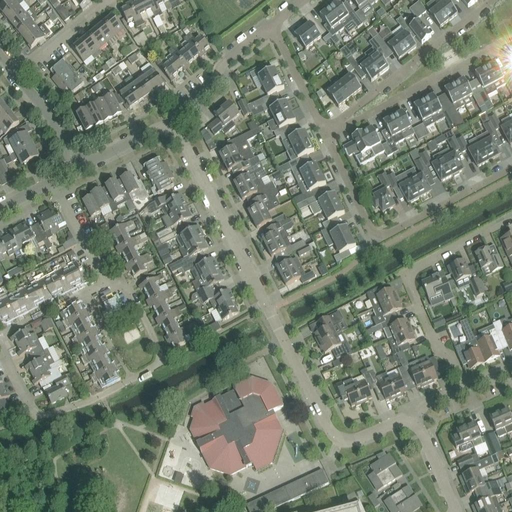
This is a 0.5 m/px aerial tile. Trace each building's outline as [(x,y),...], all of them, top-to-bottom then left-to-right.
[(0,8),(0,10),(5,17),(19,6),(23,3),(20,0),(9,0),(10,0),(0,8)] [(52,0),(50,2),(56,10),(61,6),(56,0),(52,0)] [(75,0),(83,12),(92,5),(90,1),(90,0),(75,0)] [(142,0),(140,1),(146,14),(152,11),(156,19),(159,17),(150,0),(142,0)] [(150,0),(159,17),(163,16),(159,8),(165,5),(162,0),(150,0)] [(162,0),(165,5),(170,2),(174,10),(178,8),(173,0),(162,0)] [(173,0),(178,8),(181,6),(178,0),(173,0)] [(351,0),(360,11),(355,15),(363,25),(368,21),(360,11),(369,4),(368,2),(366,0),(351,0)] [(435,0),(433,2),(449,22),(458,15),(446,0),(435,0)] [(461,0),(468,9),(478,1),(476,0),(461,0)] [(133,2),(130,4),(141,27),(145,25),(141,17),(146,14),(140,1),(134,4),(133,2)] [(449,22),(433,2),(433,1),(427,6),(432,12),(429,15),(440,29),(449,22)] [(419,2),(414,6),(422,16),(427,12),(419,2)] [(5,18),(11,26),(30,11),(24,3),(23,3),(19,6),(5,17),(5,18)] [(329,9),(340,24),(344,29),(353,22),(358,29),(363,25),(355,15),(350,18),(338,3),(329,9)] [(141,27),(130,4),(126,6),(127,8),(121,11),(128,24),(133,21),(137,29),(141,27)] [(61,6),(56,10),(65,22),(71,17),(65,9),(64,10),(61,6)] [(422,16),(414,6),(410,10),(417,20),(422,16)] [(329,9),(320,16),(327,25),(324,27),(330,35),(333,32),(336,36),(344,29),(340,24),(329,9)] [(11,26),(18,34),(32,22),(36,19),(30,11),(11,26)] [(104,22),(103,22),(115,37),(124,30),(112,17),(104,23),(104,22)] [(409,28),(401,18),(396,22),(404,32),(409,28)] [(409,28),(422,45),(431,37),(419,21),(409,28)] [(18,34),(24,42),(39,30),(32,22),(18,34)] [(103,22),(96,29),(108,43),(115,37),(103,22)] [(311,24),(303,30),(314,44),(322,38),(311,24)] [(96,29),(88,35),(100,50),(108,43),(96,29)] [(183,32),(187,37),(203,56),(206,54),(205,52),(210,48),(201,37),(196,41),(186,29),(183,32)] [(39,30),(24,42),(31,50),(46,38),(39,30)] [(314,44),(303,30),(295,36),(306,51),(314,44)] [(328,36),(331,40),(336,46),(341,42),(333,32),(328,36)] [(150,43),(144,33),(138,36),(134,39),(140,48),(144,46),(150,43)] [(405,33),(397,40),(408,54),(417,47),(405,33)] [(387,45),(399,61),(408,54),(397,40),(392,34),(383,41),(379,35),(374,39),(382,49),(387,45)] [(88,35),(80,42),(92,56),(100,50),(88,35)] [(189,46),(185,50),(194,61),(199,58),(200,59),(203,56),(187,37),(184,39),(189,46)] [(377,53),(382,49),(374,39),(369,43),(377,53)] [(92,56),(80,42),(72,48),(78,56),(84,63),(87,67),(95,60),(92,56)] [(171,50),(187,69),(191,67),(189,65),(194,61),(185,50),(180,44),(175,48),(172,43),(169,46),(171,50)] [(174,59),(169,63),(178,74),(183,70),(184,72),(187,69),(171,50),(168,52),(174,59)] [(378,54),(369,61),(381,76),(389,69),(378,54)] [(352,67),(354,70),(362,80),(367,76),(372,83),(381,76),(369,61),(367,58),(358,65),(352,57),(347,61),(352,67)] [(178,74),(169,63),(165,58),(160,62),(159,60),(155,63),(171,82),(175,80),(174,78),(178,74)] [(52,80),(58,87),(75,73),(70,67),(68,68),(63,62),(51,72),(55,78),(52,80)] [(485,69),(494,85),(497,90),(506,85),(511,93),(511,91),(511,82),(510,79),(505,82),(504,80),(495,64),(485,69)] [(146,77),(145,77),(156,91),(167,84),(164,80),(161,81),(151,67),(143,72),(146,77)] [(93,80),(96,83),(104,78),(102,75),(105,73),(102,68),(97,72),(99,75),(93,80)] [(258,77),(263,87),(280,79),(275,69),(258,77)] [(484,90),(494,85),(485,69),(475,74),(484,90)] [(58,87),(63,93),(66,91),(70,96),(83,86),(78,80),(79,79),(75,73),(58,87)] [(351,76),(343,82),(354,96),(362,90),(351,76)] [(145,77),(137,83),(147,97),(156,91),(145,77)] [(280,79),(263,87),(268,97),(285,89),(280,79)] [(465,80),(455,85),(466,106),(466,107),(473,104),(469,98),(473,96),(465,80)] [(343,82),(335,88),(347,102),(354,96),(343,82)] [(137,83),(129,89),(139,103),(147,97),(137,83)] [(466,106),(455,85),(445,90),(453,106),(456,105),(459,110),(466,106)] [(347,102),(335,88),(327,94),(339,109),(347,102)] [(139,103),(129,89),(120,95),(127,105),(125,107),(128,111),(139,103)] [(485,92),(479,95),(485,106),(491,103),(485,92)] [(485,106),(479,95),(474,98),(480,109),(485,106)] [(113,96),(104,101),(114,120),(123,115),(113,96)] [(434,96),(424,101),(432,117),(442,112),(434,96)] [(104,101),(95,105),(105,124),(114,120),(104,101)] [(238,104),(245,118),(252,114),(245,101),(238,104)] [(432,117),(424,101),(414,107),(422,123),(432,117)] [(270,110),(275,120),(291,112),(286,102),(270,110)] [(230,103),(222,109),(232,122),(240,116),(236,111),(230,103)] [(95,105),(86,110),(95,129),(105,124),(95,105)] [(0,126),(13,116),(6,108),(0,113),(0,126)] [(454,108),(449,111),(455,122),(460,119),(454,108)] [(232,122),(222,109),(214,116),(218,120),(208,128),(215,136),(224,128),(228,133),(236,127),(232,122)] [(95,129),(86,110),(76,115),(86,134),(95,129)] [(455,122),(449,111),(443,114),(449,125),(455,122)] [(291,112),(275,120),(280,130),(296,122),(291,112)] [(403,112),(393,118),(402,134),(412,128),(403,112)] [(13,116),(0,126),(0,128),(6,135),(20,124),(13,116)] [(488,119),(490,123),(495,131),(501,128),(495,116),(488,119)] [(402,134),(393,118),(383,123),(392,139),(395,137),(399,143),(405,140),(402,134)] [(495,131),(490,123),(484,126),(488,133),(491,138),(497,135),(495,131)] [(424,124),(418,127),(424,139),(430,136),(424,124)] [(511,124),(502,130),(511,146),(511,145),(511,124)] [(424,139),(418,127),(413,130),(418,142),(424,139)] [(220,155),(226,167),(240,159),(239,157),(250,151),(251,151),(247,143),(254,138),(262,134),(259,128),(232,142),(234,147),(229,150),(220,155)] [(6,148),(11,157),(16,154),(33,146),(32,145),(33,144),(31,140),(30,140),(27,134),(22,137),(18,129),(16,131),(4,141),(8,147),(6,148)] [(382,147),(382,146),(373,129),(363,134),(371,150),(375,157),(385,152),(382,147)] [(288,139),(293,150),(310,142),(305,131),(288,139)] [(363,134),(362,133),(352,138),(354,142),(343,148),(348,157),(354,154),(360,167),(376,159),(375,157),(371,150),(363,134)] [(477,140),(489,162),(500,156),(491,138),(488,133),(482,136),(483,137),(477,140)] [(454,153),(460,150),(456,141),(454,137),(448,141),(454,153)] [(456,141),(460,150),(462,153),(469,150),(462,137),(456,141)] [(478,168),(489,162),(477,140),(477,139),(469,143),(473,150),(470,152),(478,168)] [(393,141),(387,144),(393,155),(399,152),(393,141)] [(310,142),(293,150),(287,153),(290,159),(297,156),(298,160),(315,152),(310,142)] [(393,155),(387,144),(382,147),(388,158),(393,155)] [(16,154),(11,157),(13,163),(19,160),(22,166),(39,158),(36,153),(37,151),(35,147),(34,147),(33,146),(16,154)] [(449,150),(441,154),(444,161),(453,177),(454,176),(455,178),(460,175),(459,173),(464,171),(455,155),(452,157),(449,150)] [(235,176),(243,172),(260,163),(258,157),(254,159),(250,151),(239,157),(240,159),(226,167),(229,173),(232,171),(234,177),(235,176)] [(419,156),(421,159),(426,168),(432,165),(426,152),(419,156)] [(441,154),(433,158),(436,165),(433,166),(442,183),(453,177),(444,161),(441,154)] [(263,155),(258,157),(260,163),(266,160),(263,155)] [(146,166),(149,174),(167,165),(166,164),(163,165),(160,159),(146,166)] [(426,168),(421,159),(415,163),(421,175),(428,171),(426,168)] [(4,160),(2,162),(0,162),(0,169),(3,174),(3,176),(10,172),(4,160)] [(293,162),(289,164),(292,170),(295,168),(299,166),(296,160),(293,162)] [(234,183),(239,192),(259,182),(255,174),(263,169),(260,163),(243,172),(246,177),(234,183)] [(148,175),(151,181),(170,171),(167,165),(149,174),(148,175)] [(298,174),(295,175),(299,185),(305,183),(321,175),(316,165),(300,172),(298,173),(298,174)] [(154,188),(156,187),(174,178),(170,171),(151,181),(154,188)] [(279,173),(273,176),(276,181),(282,178),(279,173)] [(126,189),(132,200),(132,201),(137,198),(138,199),(143,201),(149,198),(141,181),(138,182),(136,178),(133,179),(131,174),(121,179),(126,189)] [(385,190),(391,186),(387,177),(385,174),(378,177),(385,190)] [(409,204),(420,199),(412,182),(407,174),(396,180),(393,174),(387,177),(391,186),(395,192),(401,189),(409,204)] [(299,185),(299,186),(303,195),(304,195),(308,193),(308,194),(310,193),(326,185),(321,175),(305,183),(299,185)] [(423,177),(412,182),(420,199),(431,193),(423,177)] [(174,178),(156,187),(160,194),(165,191),(174,187),(171,181),(174,179),(174,178)] [(254,196),(256,201),(276,191),(273,183),(265,187),(262,181),(259,182),(239,192),(243,201),(254,196)] [(106,187),(111,196),(117,208),(126,203),(132,200),(126,189),(121,191),(116,182),(106,187)] [(91,194),(92,197),(101,214),(102,213),(103,216),(112,211),(113,214),(119,211),(117,208),(111,196),(106,199),(101,189),(100,190),(98,187),(91,191),(93,194),(91,194)] [(248,212),(253,221),(267,213),(274,210),(271,204),(279,195),(276,191),(256,201),(249,205),(252,210),(248,212)] [(372,202),(376,210),(380,208),(383,214),(385,213),(386,214),(391,211),(390,210),(395,207),(386,191),(375,197),(376,200),(372,202)] [(313,205),(310,207),(314,216),(324,212),(340,204),(335,194),(319,202),(317,203),(314,198),(311,199),(313,205)] [(303,195),(294,199),(297,206),(307,201),(304,195),(303,195)] [(165,198),(156,202),(153,204),(156,210),(161,208),(166,217),(187,207),(181,196),(168,203),(165,198)] [(101,214),(92,197),(83,201),(92,218),(101,214)] [(340,204),(324,212),(328,222),(345,214),(340,204)] [(187,207),(166,217),(163,218),(169,229),(157,235),(159,240),(173,233),(171,228),(174,226),(174,227),(190,219),(185,208),(187,207)] [(54,209),(46,213),(57,233),(61,231),(58,227),(65,223),(62,216),(59,217),(56,209),(54,210),(54,209)] [(40,224),(35,226),(44,243),(51,238),(52,235),(57,233),(46,213),(40,216),(40,217),(38,219),(40,224)] [(272,222),(274,227),(288,220),(285,215),(272,222),(267,213),(253,221),(257,230),(272,222)] [(263,240),(267,249),(282,242),(287,239),(290,238),(287,232),(291,230),(292,230),(292,229),(293,228),(293,227),(293,225),(290,219),(288,220),(274,227),(263,233),(266,239),(263,240)] [(113,236),(116,242),(129,235),(126,230),(134,226),(132,222),(109,233),(111,237),(113,236)] [(26,223),(18,227),(29,247),(33,245),(31,241),(35,239),(39,245),(41,244),(44,243),(35,226),(32,228),(30,223),(28,224),(27,224),(26,223)] [(107,224),(106,224),(98,229),(100,234),(110,230),(107,224)] [(8,241),(15,254),(17,258),(22,256),(20,252),(25,250),(29,247),(18,227),(12,230),(13,231),(10,233),(11,235),(6,237),(8,241)] [(177,239),(181,249),(185,247),(205,238),(199,227),(188,232),(178,237),(175,232),(173,233),(159,240),(154,243),(161,258),(171,253),(166,244),(177,239)] [(332,238),(326,241),(330,248),(335,245),(351,237),(347,227),(330,235),(332,238)] [(119,252),(141,240),(147,237),(145,234),(131,241),(129,235),(116,242),(118,247),(117,248),(119,252)] [(511,234),(501,240),(505,249),(509,259),(511,257),(511,234)] [(0,259),(1,261),(5,259),(3,255),(7,253),(9,257),(15,254),(8,241),(3,243),(0,238),(0,237),(0,259)] [(351,237),(335,245),(340,255),(356,247),(351,237)] [(178,271),(182,269),(193,263),(191,258),(197,255),(208,249),(203,239),(205,238),(185,247),(181,249),(180,250),(184,259),(169,267),(173,274),(178,271)] [(77,246),(74,239),(65,244),(62,245),(66,252),(68,250),(77,246)] [(282,242),(267,249),(272,258),(286,251),(292,248),(287,239),(282,242)] [(122,255),(125,260),(138,253),(135,248),(143,244),(141,240),(119,252),(120,256),(122,255)] [(307,247),(296,253),(299,259),(312,252),(311,252),(317,249),(314,243),(313,244),(307,247)] [(498,256),(492,258),(488,249),(476,254),(482,270),(489,267),(492,274),(504,269),(500,258),(499,259),(498,256)] [(75,268),(69,271),(76,284),(81,281),(82,283),(86,281),(72,252),(68,254),(71,260),(75,268)] [(126,266),(128,270),(150,258),(148,255),(141,259),(138,253),(125,260),(128,265),(126,266)] [(165,266),(168,265),(173,262),(169,255),(162,259),(165,266)] [(150,258),(128,270),(130,274),(132,273),(134,278),(147,272),(144,266),(152,262),(150,258)] [(191,271),(196,281),(201,279),(219,270),(213,259),(204,264),(197,267),(196,268),(193,263),(182,269),(185,274),(191,271)] [(277,269),(282,278),(296,270),(302,268),(297,259),(277,269)] [(448,268),(451,276),(453,275),(457,283),(469,278),(477,298),(485,294),(478,280),(473,282),(468,270),(465,261),(448,268)] [(60,266),(56,268),(68,290),(72,288),(71,287),(76,284),(69,271),(64,274),(60,266)] [(318,269),(323,278),(328,275),(324,267),(318,269)] [(57,278),(51,280),(58,293),(63,291),(64,292),(68,290),(56,268),(53,270),(57,278)] [(296,270),(282,278),(286,286),(301,279),(303,285),(316,278),(313,273),(306,276),(302,268),(296,270)] [(197,294),(200,300),(214,293),(211,288),(224,281),(219,270),(201,279),(196,281),(201,292),(197,294)] [(38,287),(33,290),(40,302),(45,300),(46,302),(50,300),(38,277),(36,273),(33,275),(34,279),(38,287)] [(42,275),(38,277),(50,300),(53,298),(53,296),(58,293),(51,280),(46,283),(42,275)] [(144,290),(146,295),(159,289),(157,283),(164,279),(162,275),(149,282),(140,287),(142,291),(144,290)] [(441,293),(444,299),(445,303),(455,299),(453,295),(450,288),(446,279),(447,281),(441,284),(437,275),(433,277),(433,279),(422,284),(428,298),(441,293)] [(511,282),(503,286),(507,295),(511,292),(511,282)] [(24,284),(20,286),(32,309),(35,307),(34,305),(40,302),(33,290),(28,292),(24,284)] [(147,302),(149,305),(172,294),(178,291),(176,288),(170,291),(170,290),(169,291),(166,285),(159,289),(146,295),(149,301),(147,302)] [(20,296),(15,299),(22,312),(27,309),(28,311),(32,309),(20,286),(16,288),(20,296)] [(384,286),(367,295),(374,310),(381,308),(399,299),(396,292),(395,293),(393,289),(384,293),(382,288),(384,286)] [(0,290),(0,292),(2,296),(13,318),(17,316),(16,314),(22,312),(15,299),(10,302),(6,294),(3,289),(0,290)] [(215,312),(217,311),(235,302),(229,291),(216,298),(214,293),(200,300),(203,305),(210,301),(215,312)] [(153,308),(156,314),(168,307),(166,302),(174,298),(172,294),(149,305),(151,309),(153,308)] [(193,296),(192,300),(194,303),(200,300),(197,294),(193,296)] [(13,318),(2,296),(0,296),(0,301),(2,305),(0,306),(0,315),(3,321),(9,318),(10,320),(13,318)] [(377,318),(373,319),(376,327),(381,325),(395,319),(393,314),(402,310),(400,306),(402,305),(399,299),(381,308),(374,310),(377,318)] [(235,302),(217,311),(223,322),(239,314),(233,303),(235,302)] [(157,320),(158,324),(181,312),(187,309),(185,305),(171,312),(168,307),(156,314),(158,319),(157,320)] [(64,327),(87,315),(85,311),(83,312),(80,306),(67,313),(70,319),(62,323),(64,327)] [(162,326),(165,332),(178,325),(175,320),(183,316),(181,312),(158,324),(160,327),(162,326)] [(74,326),(77,332),(90,325),(87,320),(89,319),(87,315),(64,327),(66,330),(74,326)] [(320,332),(315,335),(317,338),(316,339),(319,345),(337,336),(332,326),(339,323),(335,315),(328,318),(316,324),(320,332)] [(197,321),(201,329),(206,327),(202,319),(197,321)] [(395,319),(381,325),(388,340),(412,330),(410,324),(408,324),(407,320),(397,324),(395,319)] [(54,329),(50,320),(41,324),(46,333),(54,329)] [(500,321),(493,325),(497,334),(502,347),(507,345),(508,347),(510,352),(511,351),(511,320),(509,322),(511,328),(504,331),(500,321)] [(438,321),(432,323),(433,325),(435,330),(436,329),(441,327),(438,321)] [(221,330),(217,323),(201,331),(205,339),(221,330)] [(72,341),(74,345),(96,333),(94,329),(92,330),(90,325),(77,332),(79,337),(72,341)] [(166,338),(168,342),(190,330),(188,326),(181,330),(178,325),(165,332),(168,337),(166,338)] [(311,325),(301,329),(304,337),(314,333),(311,325)] [(190,330),(168,342),(170,345),(171,345),(174,350),(187,344),(184,338),(192,334),(198,331),(196,327),(190,330)] [(412,330),(388,340),(395,356),(408,350),(406,345),(415,341),(414,337),(415,336),(412,330)] [(489,332),(491,337),(482,341),(480,336),(475,338),(476,341),(485,364),(495,360),(493,354),(498,352),(497,349),(502,347),(497,334),(495,330),(489,332)] [(15,342),(18,347),(37,338),(35,334),(30,336),(27,331),(11,340),(13,343),(15,342)] [(83,344),(86,350),(99,343),(96,338),(98,337),(96,333),(74,345),(75,348),(83,344)] [(337,336),(319,345),(322,351),(323,351),(325,354),(334,350),(339,360),(344,359),(353,355),(347,343),(342,346),(337,336)] [(26,355),(28,360),(37,355),(44,352),(37,338),(18,347),(21,353),(18,354),(20,357),(26,355)] [(485,364),(476,341),(470,343),(472,346),(464,349),(462,345),(455,348),(461,363),(466,360),(470,370),(485,364)] [(81,359),(83,363),(105,351),(103,348),(102,348),(99,343),(86,350),(81,352),(83,358),(81,359)] [(33,376),(52,366),(55,364),(48,350),(44,352),(37,355),(28,360),(31,365),(26,368),(27,372),(30,370),(33,376)] [(93,362),(95,368),(108,361),(106,356),(107,355),(105,351),(83,363),(85,366),(93,362)] [(399,362),(397,356),(390,359),(392,364),(399,362)] [(421,367),(420,367),(428,386),(435,383),(434,382),(438,380),(435,372),(440,370),(439,368),(439,367),(437,363),(435,358),(429,360),(430,363),(421,367)] [(339,360),(333,363),(335,369),(346,364),(344,359),(339,360)] [(87,372),(92,381),(115,369),(113,366),(111,367),(108,361),(95,368),(87,372)] [(418,362),(402,368),(408,382),(413,379),(417,389),(421,387),(422,389),(428,386),(420,367),(418,362)] [(52,366),(33,376),(35,381),(33,383),(35,386),(44,381),(51,378),(48,372),(53,370),(52,366)] [(402,368),(387,375),(397,399),(403,396),(403,395),(407,393),(403,384),(408,382),(402,368)] [(115,369),(92,381),(94,385),(102,381),(105,386),(118,380),(115,374),(117,373),(115,369)] [(367,370),(361,372),(363,376),(364,380),(370,378),(368,374),(367,370)] [(374,371),(368,374),(370,378),(373,385),(378,383),(377,379),(374,371)] [(76,372),(66,377),(54,383),(57,388),(46,394),(52,405),(68,397),(63,388),(70,385),(69,384),(76,381),(80,378),(76,372)] [(387,375),(377,379),(378,383),(379,385),(382,393),(386,402),(390,400),(391,402),(397,399),(387,375)] [(273,386),(252,379),(234,389),(235,391),(220,399),(220,400),(214,403),(214,402),(205,407),(204,404),(195,408),(192,418),(195,419),(191,431),(198,444),(197,445),(198,447),(200,446),(203,453),(202,453),(211,469),(231,476),(246,468),(247,469),(248,468),(247,467),(253,464),(257,472),(272,464),(283,432),(275,416),(273,413),(284,408),(273,386)] [(365,382),(355,386),(363,405),(369,402),(369,401),(373,399),(365,382)] [(342,384),(336,387),(342,400),(348,398),(349,401),(352,408),(356,406),(356,408),(363,405),(355,386),(345,390),(342,384)] [(3,389),(0,391),(0,414),(10,409),(5,400),(11,397),(9,394),(6,395),(3,389)] [(511,419),(508,410),(499,414),(508,435),(511,432),(511,419)] [(508,435),(499,414),(490,417),(496,432),(498,437),(500,438),(508,435)] [(485,444),(491,458),(497,455),(489,435),(481,439),(475,424),(466,428),(472,443),(475,449),(485,444)] [(463,454),(475,449),(472,443),(466,428),(456,431),(457,433),(451,436),(457,449),(461,448),(463,454)] [(380,462),(371,468),(374,473),(368,477),(378,492),(402,477),(395,466),(396,466),(390,456),(387,457),(385,453),(377,456),(380,462)] [(461,471),(467,468),(480,462),(478,456),(472,459),(471,457),(464,460),(458,463),(461,471)] [(246,506),(249,511),(269,511),(329,484),(323,470),(246,506)] [(478,470),(463,476),(460,478),(463,487),(482,479),(478,470)] [(175,482),(181,484),(184,476),(178,474),(175,482)] [(482,479),(463,487),(467,496),(473,493),(476,499),(494,491),(500,489),(497,482),(490,485),(486,477),(482,479)] [(414,511),(423,507),(416,497),(415,497),(409,487),(384,502),(390,511),(414,511)] [(474,511),(485,511),(500,506),(496,497),(502,495),(500,489),(494,491),(476,499),(478,504),(472,507),(474,511)] [(380,505),(373,494),(368,498),(375,508),(380,505)] [(364,511),(360,502),(349,507),(350,511),(364,511)]
